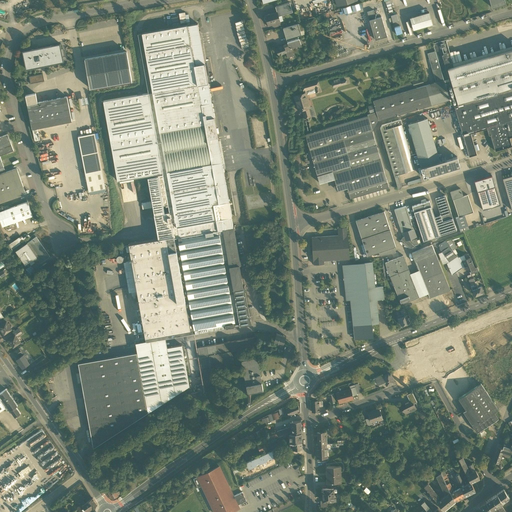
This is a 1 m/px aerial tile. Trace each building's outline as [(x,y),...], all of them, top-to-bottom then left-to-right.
[(277,12),(278,16),(292,12),(290,2),(275,6),(277,12)] [(367,12),(370,20),(376,18),(373,10),(367,12)] [(189,21),(187,14),(185,14),(184,12),(178,13),(180,22),(189,21)] [(266,15),(268,25),(270,24),(279,22),(280,22),(278,16),(277,12),(266,15)] [(410,18),(413,30),(432,24),(429,12),(410,18)] [(369,20),(375,39),(387,36),(381,16),(376,18),(370,20),(369,20)] [(147,93),(152,92),(151,92),(181,86),(196,83),(196,84),(207,82),(196,23),(186,24),(141,33),(136,34),(147,93)] [(283,28),(286,39),(298,36),(301,35),(298,24),(283,28)] [(433,43),(435,51),(444,80),(445,85),(452,83),(448,69),(454,67),(453,64),(446,39),(433,43)] [(301,44),(299,40),(289,43),(291,48),(301,44)] [(22,51),(26,70),(55,64),(55,63),(64,61),(60,43),(51,45),(51,44),(37,47),(37,48),(22,51)] [(288,44),(284,45),(286,52),(292,50),(291,48),(289,43),(288,44)] [(286,52),(284,45),(276,48),(279,55),(286,52)] [(511,46),(453,64),(454,67),(511,50),(511,46)] [(511,89),(511,50),(454,67),(448,69),(452,83),(458,106),(511,89)] [(85,59),(90,88),(132,81),(127,51),(85,59)] [(427,53),(436,83),(444,80),(435,51),(427,53)] [(29,76),(30,84),(44,81),(43,74),(29,76)] [(406,84),(407,89),(424,84),(422,77),(412,80),(412,82),(406,84)] [(334,87),(336,87),(336,86),(339,85),(339,86),(340,85),(341,85),(342,85),(342,84),(344,84),(345,84),(346,84),(347,83),(346,80),(340,82),(339,79),(334,81),(334,82),(332,83),(333,87),(334,87)] [(302,84),(304,91),(315,88),(315,89),(319,88),(319,86),(317,80),(302,84)] [(436,83),(426,85),(432,105),(449,100),(449,99),(445,85),(444,80),(436,83)] [(196,83),(181,86),(184,101),(150,107),(155,132),(162,173),(162,174),(174,236),(178,235),(179,237),(233,227),(231,217),(232,217),(207,82),(196,84),(196,83)] [(367,114),(368,116),(372,131),(379,120),(432,105),(426,85),(373,101),(376,112),(367,114)] [(147,93),(150,107),(184,101),(181,86),(151,92),(152,92),(147,93)] [(304,91),(304,93),(305,93),(306,97),(308,96),(307,94),(316,92),(320,91),(319,88),(315,89),(315,88),(304,91)] [(511,89),(458,106),(454,107),(463,135),(469,156),(477,154),(471,133),(487,129),(487,130),(488,130),(489,135),(490,135),(495,151),(511,145),(510,138),(511,136),(511,89)] [(25,95),(27,104),(37,102),(36,93),(25,95)] [(102,101),(110,141),(155,132),(150,107),(147,93),(102,101)] [(306,97),(305,93),(304,93),(294,96),(295,100),(296,100),(297,105),(298,111),(302,110),(309,108),(309,107),(307,102),(306,103),(305,98),(306,97)] [(40,141),(37,128),(72,121),(67,96),(37,102),(27,104),(32,129),(35,142),(40,141)] [(80,98),(82,105),(89,103),(87,97),(80,98)] [(302,110),(304,118),(314,115),(312,106),(309,107),(309,108),(302,110)] [(338,191),(347,188),(342,169),(380,158),(372,131),(368,116),(305,134),(317,176),(332,172),(334,178),(338,191)] [(408,124),(415,148),(434,142),(427,118),(408,124)] [(400,120),(384,124),(385,129),(389,128),(402,124),(400,120)] [(398,174),(402,173),(389,128),(385,129),(384,124),(382,125),(380,128),(381,130),(394,175),(396,184),(397,185),(398,189),(401,188),(401,186),(398,174)] [(402,124),(389,128),(402,173),(415,169),(402,124)] [(162,173),(155,132),(110,141),(117,181),(147,175),(162,173)] [(86,176),(89,191),(105,188),(102,172),(95,133),(78,136),(86,176)] [(0,136),(0,155),(14,150),(7,134),(0,136)] [(440,161),(434,142),(415,148),(421,167),(440,161)] [(457,156),(440,161),(421,167),(422,173),(423,177),(460,166),(457,156)] [(347,188),(348,193),(387,181),(380,158),(342,169),(347,188)] [(0,202),(26,194),(18,171),(10,174),(9,171),(0,174),(0,202)] [(332,172),(317,176),(319,183),(334,178),(332,172)] [(147,178),(158,239),(174,236),(162,174),(158,175),(147,177),(147,178)] [(492,175),(484,178),(485,180),(475,183),(477,191),(495,185),(492,175)] [(511,175),(503,178),(511,209),(511,175)] [(389,187),(387,181),(348,193),(350,198),(389,187)] [(483,210),(487,209),(491,207),(500,205),(495,185),(477,191),(483,210)] [(450,191),(453,199),(463,196),(460,188),(450,191)] [(467,194),(463,196),(453,199),(458,216),(459,217),(464,215),(473,212),(467,194)] [(435,198),(441,214),(443,221),(453,218),(445,195),(435,198)] [(412,206),(414,211),(431,206),(429,200),(412,206)] [(27,201),(4,210),(9,224),(32,215),(27,201)] [(394,209),(402,233),(403,232),(413,229),(410,220),(406,205),(394,209)] [(435,216),(431,206),(414,211),(423,240),(440,235),(434,216),(435,216)] [(0,219),(2,226),(9,224),(4,210),(0,211),(0,219)] [(498,213),(500,219),(508,216),(507,210),(498,213)] [(367,255),(378,252),(394,247),(396,246),(384,211),(356,220),(367,255)] [(484,224),(500,219),(498,213),(482,218),(484,224)] [(456,229),(453,218),(443,221),(441,214),(435,216),(434,216),(440,235),(456,229)] [(458,216),(456,217),(459,228),(467,225),(464,215),(459,217),(458,216)] [(234,227),(233,227),(179,237),(178,235),(174,236),(187,307),(163,312),(168,337),(253,322),(252,319),(251,319),(246,289),(246,286),(244,286),(240,264),(241,264),(241,260),(240,260),(234,231),(235,231),(234,227)] [(312,237),(313,260),(324,260),(330,259),(330,260),(330,259),(336,259),(342,259),(343,259),(343,258),(348,258),(349,258),(348,234),(347,234),(347,227),(344,227),(344,235),(338,235),(312,237)] [(404,236),(407,239),(415,236),(413,229),(403,232),(404,236)] [(22,235),(9,244),(12,249),(25,240),(22,235)] [(36,236),(27,243),(37,257),(41,262),(50,256),(36,236)] [(187,307),(174,236),(158,239),(152,240),(129,244),(145,338),(146,341),(166,338),(168,337),(163,312),(187,307)] [(400,240),(409,247),(414,245),(409,241),(407,239),(404,236),(400,240)] [(448,240),(446,241),(450,246),(456,254),(458,253),(454,249),(456,248),(453,244),(453,243),(450,239),(448,240)] [(439,245),(443,251),(450,246),(446,241),(445,240),(439,245)] [(33,259),(37,257),(27,243),(16,251),(25,265),(29,262),(33,259)] [(415,261),(419,270),(410,273),(408,268),(403,255),(385,262),(386,267),(390,276),(401,304),(420,297),(428,293),(430,298),(450,290),(443,271),(435,253),(432,244),(412,252),(415,261)] [(456,254),(450,246),(443,251),(441,252),(442,252),(448,262),(446,263),(452,275),(464,265),(462,260),(461,261),(458,258),(456,254)] [(396,252),(394,247),(378,252),(379,255),(396,252)] [(448,262),(442,252),(438,253),(442,264),(448,262)] [(464,265),(467,271),(469,270),(474,268),(470,257),(466,259),(462,260),(464,265)] [(353,325),(353,326),(354,326),(354,325),(359,325),(360,325),(366,324),(371,324),(372,323),(372,324),(372,323),(378,323),(378,317),(377,317),(377,311),(376,305),(376,299),(377,299),(377,298),(380,298),(381,299),(383,298),(383,299),(384,298),(383,298),(383,292),(382,286),(374,287),(374,281),(374,280),(373,280),(373,274),(372,268),(371,262),(372,262),(372,261),(371,261),(371,262),(364,262),(364,263),(364,265),(347,267),(348,271),(344,272),(344,275),(345,281),(344,281),(345,281),(345,287),(346,293),(347,299),(346,299),(347,299),(350,299),(351,299),(351,304),(352,309),(352,310),(352,315),(353,320),(354,325),(353,325)] [(473,290),(475,296),(482,293),(481,290),(482,289),(481,286),(478,288),(476,284),(472,285),(471,286),(471,287),(472,290),(473,290)] [(400,323),(401,325),(404,324),(409,322),(408,317),(409,317),(408,315),(407,315),(406,314),(404,308),(400,310),(402,314),(398,316),(398,317),(400,323)] [(0,320),(0,321),(2,324),(7,321),(9,319),(7,316),(2,320),(0,320)] [(0,325),(0,327),(4,334),(12,328),(7,321),(2,324),(0,325)] [(372,328),(371,324),(366,324),(360,325),(359,325),(354,325),(354,326),(354,330),(354,334),(354,335),(355,339),(361,338),(361,339),(361,338),(367,338),(373,337),(372,333),(372,332),(372,328)] [(20,341),(16,335),(15,334),(14,335),(8,339),(14,346),(20,341)] [(275,336),(275,337),(274,341),(283,344),(285,338),(278,336),(278,335),(277,335),(276,335),(275,335),(275,336)] [(168,348),(166,338),(146,341),(136,344),(138,353),(168,348)] [(213,384),(211,373),(208,356),(231,352),(255,347),(253,338),(197,348),(204,386),(213,384)] [(182,345),(168,348),(138,353),(148,412),(190,386),(182,345)] [(19,348),(13,352),(17,357),(22,353),(19,348)] [(235,369),(231,352),(208,356),(211,373),(235,369)] [(93,448),(148,412),(138,353),(123,356),(78,363),(81,381),(80,381),(83,398),(84,398),(93,448)] [(22,368),(30,363),(23,354),(16,359),(22,368)] [(242,360),(246,385),(262,382),(257,357),(242,360)] [(390,374),(383,376),(385,381),(386,383),(388,387),(390,386),(390,384),(394,383),(390,374)] [(263,389),(262,382),(246,385),(248,392),(263,389)] [(458,398),(466,409),(488,395),(481,383),(458,398)] [(186,395),(191,403),(201,397),(199,393),(205,391),(204,387),(197,389),(198,392),(186,395)] [(0,395),(7,406),(10,410),(16,406),(18,405),(6,388),(0,392),(0,395)] [(228,398),(228,396),(229,394),(228,392),(227,391),(225,390),(223,390),(221,390),(220,392),(219,393),(219,395),(219,397),(221,399),(222,399),(224,400),(226,399),(228,398)] [(338,394),(340,403),(353,399),(353,397),(351,390),(338,394)] [(410,401),(412,404),(413,404),(414,404),(417,403),(412,392),(407,395),(410,401)] [(498,410),(488,395),(466,409),(463,411),(477,432),(489,424),(489,425),(491,425),(491,424),(491,423),(498,419),(494,413),(498,410)] [(324,406),(323,407),(319,408),(319,401),(311,401),(312,412),(319,412),(325,410),(324,406)] [(404,409),(406,413),(411,411),(415,409),(416,408),(414,404),(413,404),(412,404),(410,401),(408,402),(405,403),(399,406),(401,410),(404,409)] [(10,410),(15,416),(21,413),(16,406),(10,410)] [(287,412),(289,416),(297,412),(296,412),(300,410),(298,406),(295,407),(295,406),(286,410),(287,412)] [(370,418),(371,421),(378,419),(378,421),(383,419),(379,409),(368,413),(370,418)] [(292,428),(292,430),(290,430),(289,428),(277,432),(279,436),(290,432),(292,432),(301,432),(301,421),(292,421),(292,423),(290,423),(290,428),(292,428)] [(317,432),(318,444),(326,444),(326,441),(326,439),(327,439),(327,432),(317,432)] [(289,434),(289,443),(293,442),(301,442),(301,436),(301,435),(301,434),(301,433),(290,434),(289,434)] [(256,444),(259,452),(267,449),(264,441),(256,444)] [(293,442),(293,446),(287,448),(289,451),(293,450),(302,449),(301,442),(293,442)] [(316,444),(317,458),(327,458),(327,447),(327,444),(326,444),(318,444),(316,444)] [(498,447),(497,450),(502,452),(502,454),(509,456),(511,451),(502,448),(498,447)] [(50,473),(65,464),(55,450),(53,451),(54,453),(52,454),(53,456),(49,458),(52,462),(48,464),(47,462),(45,463),(47,466),(46,467),(50,473)] [(248,467),(249,468),(275,456),(272,450),(246,462),(248,467)] [(499,463),(502,454),(502,452),(497,450),(496,450),(493,461),(499,463)] [(475,469),(468,473),(467,470),(469,469),(462,456),(459,458),(470,482),(471,482),(479,478),(475,469)] [(234,473),(248,467),(246,462),(233,468),(234,473)] [(238,504),(234,496),(219,466),(197,476),(202,485),(214,511),(221,511),(233,507),(233,508),(238,506),(237,504),(238,504)] [(327,482),(327,483),(333,483),(341,482),(339,482),(339,467),(340,467),(340,466),(327,467),(327,482)] [(125,468),(120,471),(127,481),(132,478),(125,468)] [(123,484),(127,481),(120,471),(116,474),(123,484)] [(436,476),(443,490),(448,487),(446,483),(444,479),(441,472),(436,476)] [(202,485),(197,476),(193,478),(197,487),(202,485)] [(436,501),(437,502),(439,500),(437,498),(438,497),(439,496),(428,482),(424,486),(427,489),(431,494),(433,497),(436,501)] [(452,488),(449,482),(446,483),(448,487),(450,491),(455,501),(462,497),(465,495),(460,487),(458,488),(452,491),(451,489),(452,488)] [(470,482),(462,486),(461,487),(460,487),(465,495),(475,490),(471,482),(470,482)] [(107,492),(113,500),(119,496),(113,488),(107,492)] [(322,500),(322,501),(326,500),(335,500),(335,495),(333,495),(333,488),(327,488),(322,488),(322,498),(322,500)] [(426,498),(428,497),(431,494),(427,489),(422,493),(426,498)] [(504,489),(497,494),(503,502),(510,497),(504,489)] [(246,500),(242,491),(234,496),(238,504),(246,500)] [(450,491),(445,495),(452,503),(455,501),(450,491)] [(491,497),(497,506),(499,504),(503,502),(497,494),(491,497)] [(444,510),(452,503),(445,495),(441,498),(439,500),(437,502),(444,510)] [(492,510),(495,507),(497,506),(491,497),(486,501),(492,510)] [(82,505),(86,511),(87,511),(97,505),(93,498),(82,505)] [(427,511),(428,511),(441,511),(437,507),(434,510),(432,508),(431,509),(426,502),(422,505),(427,511)] [(487,511),(490,511),(484,502),(479,505),(484,511),(485,510),(487,511)]
